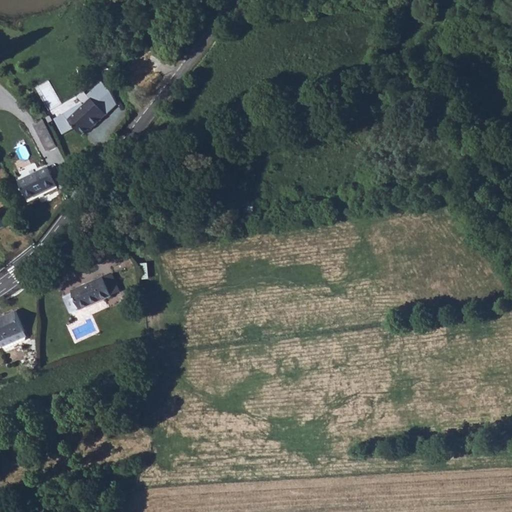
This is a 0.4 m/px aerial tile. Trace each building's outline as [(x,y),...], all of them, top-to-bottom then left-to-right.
[(99,88),(90,96),(95,102),(100,97),(101,99),(105,96),(99,88)] [(92,123),(104,111),(95,102),(90,96),(66,118),(79,133),(90,122),(92,123)] [(55,146),(42,119),(32,123),(45,151),(55,146)] [(27,200),(54,185),(46,168),(19,183),(27,200)] [(113,296),(120,292),(113,274),(104,278),(113,296)] [(79,311),(113,296),(104,278),(96,282),(95,280),(62,295),(69,312),(78,308),(79,311)] [(0,318),(0,341),(25,331),(19,317),(16,311),(0,318)] [(25,331),(0,341),(0,350),(28,339),(25,331)]
